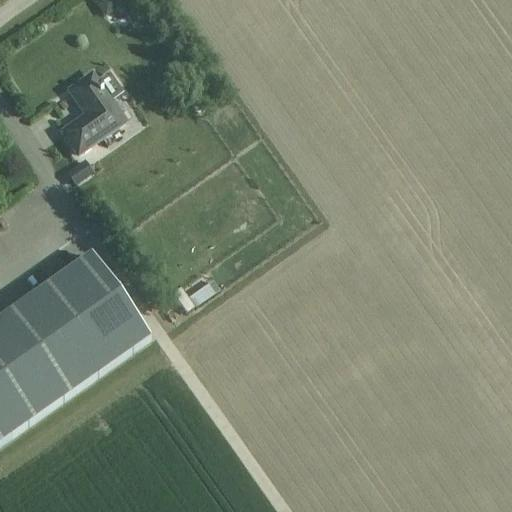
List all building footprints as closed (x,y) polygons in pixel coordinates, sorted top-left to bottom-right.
[(102,78),(112,95),(123,89),(113,72),(102,78)] [(71,94),(88,118),(64,136),(79,157),(125,125),(92,79),(71,94)] [(86,163),(70,174),(77,185),(93,174),(86,163)] [(10,209),(23,227),(31,221),(18,203),(10,209)] [(0,247),(0,263),(0,264),(25,247),(18,236),(0,247)] [(92,259),(0,324),(0,448),(151,343),(92,259)]
